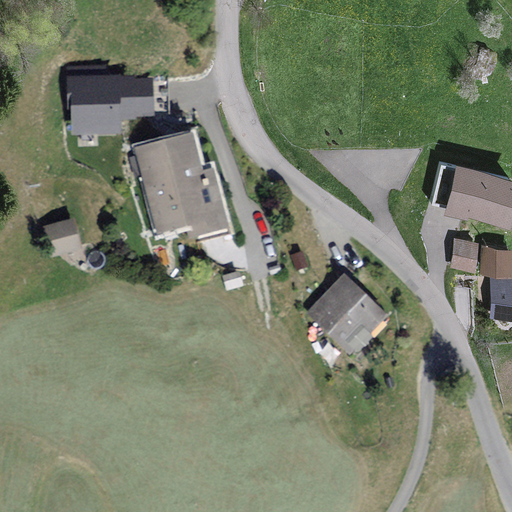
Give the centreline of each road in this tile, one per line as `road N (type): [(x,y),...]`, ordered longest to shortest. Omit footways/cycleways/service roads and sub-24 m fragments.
road 1 (residential): [(227,0),(229,75),(249,131),(270,160),(377,241),(449,326)]
road 2 (residential): [(387,511),(428,421),(438,345),(449,326)]
road 3 (residential): [(449,326),(511,486)]
